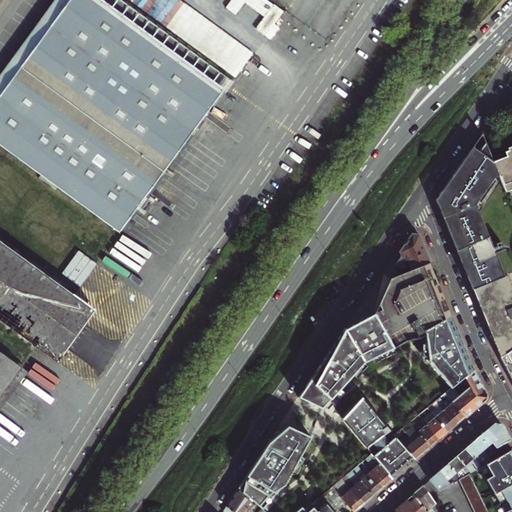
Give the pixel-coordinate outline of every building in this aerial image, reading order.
[(74,0),(0,100),(0,146),(123,236),(285,13),(267,0),(74,0)] [(482,133),(471,146),(458,166),(436,200),(443,218),(476,204),(497,171),(493,160),(482,133)] [(511,147),(505,150),(507,155),(493,160),(497,171),(505,191),(511,187),(511,147)] [(476,204),(443,218),(473,290),(505,277),(496,254),(504,251),(501,243),(495,245),(496,248),(494,249),(476,204)] [(388,267),(383,274),(390,278),(429,262),(424,248),(418,234),(412,234),(405,242),(388,267)] [(0,318),(63,364),(99,313),(0,241),(0,318)] [(62,274),(81,286),(97,263),(78,250),(62,274)] [(382,301),(372,310),(393,347),(400,343),(417,336),(425,335),(425,330),(451,317),(431,267),(429,262),(390,278),(383,274),(383,288),(382,301)] [(505,277),(473,290),(475,295),(499,354),(500,356),(501,358),(511,350),(511,287),(508,276),(505,277)] [(372,310),(344,331),(365,363),(393,347),(372,310)] [(451,317),(425,330),(425,335),(429,360),(452,388),(473,371),(468,359),(451,317)] [(365,363),(344,331),(326,356),(318,367),(342,387),(365,363)] [(511,350),(501,358),(511,379),(511,350)] [(0,352),(0,396),(21,368),(0,352)] [(300,393),(297,397),(321,408),(342,387),(318,367),(300,393)] [(452,388),(445,394),(464,417),(473,409),(484,400),(485,393),(473,371),(452,388)] [(436,401),(440,405),(456,424),(459,421),(464,417),(445,394),(442,396),(446,400),(444,402),(440,397),(436,401)] [(361,397),(339,416),(366,448),(389,429),(361,397)] [(427,408),(431,413),(447,432),(450,429),(456,424),(440,405),(436,409),(432,404),(427,408)] [(424,419),(423,420),(439,439),(443,435),(447,432),(431,413),(426,417),(425,416),(423,417),(424,419)] [(420,418),(412,425),(430,446),(434,443),(439,439),(423,420),(420,418)] [(417,447),(418,449),(421,453),(425,451),(430,446),(412,425),(412,424),(404,431),(408,435),(417,447)] [(495,424),(466,449),(481,466),(492,460),(487,452),(497,448),(501,455),(511,449),(511,448),(511,443),(502,425),(499,424),(495,424)] [(310,436),(287,426),(268,442),(258,456),(247,474),(277,492),(284,484),(310,436)] [(389,429),(366,448),(371,454),(391,478),(398,473),(409,463),(414,459),(400,442),(389,429)] [(408,435),(400,442),(414,459),(418,456),(421,453),(418,449),(417,447),(408,435)] [(462,452),(457,456),(464,465),(463,466),(464,467),(469,473),(479,468),(481,466),(466,449),(462,452)] [(501,455),(492,460),(481,466),(479,468),(487,483),(479,488),(487,502),(495,497),(499,504),(511,497),(511,449),(501,455)] [(376,481),(382,488),(387,483),(392,479),(391,478),(371,454),(366,458),(375,468),(371,472),(377,479),(376,481)] [(452,460),(448,464),(456,474),(464,467),(463,466),(464,465),(457,456),(452,460)] [(352,470),(373,495),(377,491),(382,488),(376,481),(377,479),(371,472),(366,466),(362,469),(359,464),(352,470)] [(443,468),(439,472),(447,481),(456,474),(448,464),(443,468)] [(358,496),(364,502),(369,498),(373,495),(352,470),(346,475),(351,481),(346,485),(356,497),(358,496)] [(433,477),(429,480),(439,491),(450,484),(447,481),(439,472),(433,477)] [(277,492),(247,474),(238,489),(256,504),(259,506),(263,509),(277,492)] [(484,511),(465,475),(456,481),(471,511),(484,511)] [(332,487),(353,511),(358,507),(364,502),(358,496),(356,497),(346,485),(341,479),(332,487)] [(429,480),(423,485),(431,496),(439,491),(429,480)] [(412,494),(415,498),(427,511),(438,511),(441,510),(431,496),(423,485),(417,490),(412,494)] [(320,497),(333,511),(352,511),(353,511),(332,487),(320,497)] [(249,511),(256,504),(238,489),(232,498),(227,506),(232,511),(249,511)] [(311,504),(317,511),(333,511),(320,497),(311,504)] [(511,511),(511,497),(499,504),(503,511),(511,511)] [(407,499),(401,504),(407,511),(427,511),(415,498),(412,500),(410,502),(407,499)]
